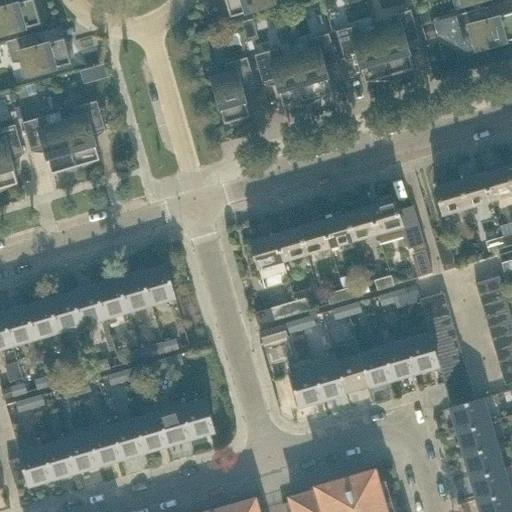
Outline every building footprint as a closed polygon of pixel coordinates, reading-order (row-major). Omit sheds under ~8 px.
[(6,0),(0,0),(0,34),(41,22),(40,18),(43,15),(35,2),(34,0),(24,0),(12,4),(8,3),(6,0)] [(271,0),(225,0),(226,11),(230,11),(231,16),(273,4),(271,0)] [(486,8),(488,7),(487,5),(456,14),(463,36),(476,35),(480,48),(511,38),(511,11),(492,17),(488,17),(486,8)] [(419,41),(420,40),(411,9),(389,16),(390,29),(378,33),(391,79),(408,69),(414,67),(407,46),(408,41),(418,38),(419,41)] [(378,33),(366,36),(359,24),(337,31),(346,62),(347,62),(347,59),(357,56),(359,59),(366,81),(371,80),(391,79),(378,33)] [(36,34),(38,33),(38,32),(7,41),(13,62),(26,61),(30,74),(72,62),(71,58),(74,55),(66,42),(65,37),(43,43),(39,43),(36,34)] [(337,65),(338,64),(329,33),(307,39),(308,53),(296,57),(309,103),(326,93),(332,91),(326,69),(326,65),(336,62),(337,65)] [(296,57),(284,60),(277,48),(255,55),(264,86),(266,85),(265,83),(275,80),(278,83),(284,105),(290,103),(309,103),(296,57)] [(84,60),(87,75),(112,69),(108,54),(84,60)] [(255,88),(257,88),(248,57),(225,63),(226,77),(213,81),(225,122),(230,121),(232,125),(246,116),(250,115),(244,93),(244,89),(254,86),(255,88)] [(105,132),(107,132),(98,100),(75,107),(76,120),(64,124),(78,170),(95,160),(100,158),(94,137),(94,133),(104,130),(105,132)] [(64,124),(52,127),(46,115),(23,122),(32,153),(34,153),(33,150),(43,147),(46,151),(52,172),(58,171),(78,170),(64,124)] [(23,156),(25,155),(16,124),(0,128),(0,191),(13,184),(18,182),(12,160),(12,156),(23,153),(23,156)] [(497,168),(484,172),(492,201),(511,194),(511,180),(507,162),(496,165),(497,168)] [(468,207),(492,201),(484,172),(460,179),(468,207)] [(444,214),(468,207),(460,179),(436,186),(444,214)] [(413,205),(398,209),(395,198),(370,205),(379,233),(402,226),(408,248),(424,244),(413,205)] [(355,240),(379,233),(370,205),(347,212),(355,240)] [(331,247),(355,240),(347,212),(323,219),(331,247)] [(307,254),(331,247),(323,219),(299,226),(307,254)] [(284,261),(307,254),(299,226),(275,233),(284,261)] [(259,268),(284,261),(275,233),(251,240),(259,268)] [(511,233),(503,236),(505,246),(511,244),(511,233)] [(489,251),(505,246),(503,236),(486,241),(489,251)] [(444,270),(456,267),(448,238),(436,241),(444,270)] [(507,279),(511,277),(511,259),(502,262),(507,279)] [(152,303),(176,296),(167,265),(143,272),(152,303)] [(129,310),(152,303),(143,272),(120,278),(129,310)] [(377,290),(394,285),(391,275),(375,280),(377,290)] [(480,294),(503,288),(500,276),(476,283),(480,294)] [(106,316),(129,310),(120,278),(97,285),(106,316)] [(343,289),(346,299),(362,294),(360,284),(343,289)] [(83,323),(106,316),(97,285),(74,292),(83,323)] [(393,291),(395,301),(408,297),(406,287),(393,291)] [(483,305),(507,299),(503,288),(480,294),(483,305)] [(330,303),(346,299),(343,289),(327,294),(330,303)] [(382,304),(395,301),(393,291),(380,295),(382,304)] [(60,330),(83,323),(74,292),(51,299),(60,330)] [(424,310),(448,304),(444,292),(421,299),(424,310)] [(299,313),(311,309),(308,297),(295,301),(299,313)] [(37,337),(60,330),(51,299),(27,305),(37,337)] [(486,317),(510,310),(507,299),(483,305),(486,317)] [(258,324),(299,313),(295,301),(255,312),(258,324)] [(347,305),(350,314),(362,310),(359,301),(347,305)] [(427,322),(451,315),(448,304),(424,310),(427,322)] [(14,343),(37,337),(27,305),(4,312),(14,343)] [(336,318),(350,314),(347,305),(333,309),(336,318)] [(489,328),(511,321),(511,317),(510,310),(486,317),(489,328)] [(0,347),(14,343),(4,312),(0,313),(0,347)] [(303,328),(316,324),(313,315),(300,318),(303,328)] [(430,333),(454,326),(451,315),(427,322),(430,333)] [(290,331),(303,328),(300,318),(260,331),(264,343),(291,335),(290,331)] [(493,339),(511,333),(511,321),(489,328),(493,339)] [(433,344),(457,337),(454,326),(430,333),(433,344)] [(439,364),(436,355),(433,344),(430,333),(407,340),(416,371),(439,364)] [(496,350),(511,345),(511,333),(493,339),(496,350)] [(436,355),(461,348),(457,337),(433,344),(436,355)] [(166,352),(166,351),(179,348),(176,338),(163,342),(166,352)] [(393,378),(416,371),(407,340),(384,347),(393,378)] [(166,352),(163,342),(153,345),(156,354),(166,352)] [(140,349),(143,358),(156,354),(153,345),(140,349)] [(499,361),(511,357),(511,345),(496,350),(499,361)] [(370,385),(393,378),(384,347),(360,353),(370,385)] [(440,366),(464,359),(461,348),(436,355),(439,364),(440,364),(440,366)] [(130,362),(143,358),(140,349),(128,353),(130,362)] [(168,357),(171,366),(183,363),(181,353),(168,357)] [(346,391),(370,385),(360,353),(337,360),(346,391)] [(157,370),(171,366),(168,357),(155,361),(157,370)] [(502,372),(511,369),(511,357),(499,361),(502,372)] [(94,362),(97,372),(110,368),(108,358),(94,362)] [(443,377),(467,370),(464,359),(440,366),(443,377)] [(323,398),(346,391),(337,360),(314,367),(323,398)] [(84,375),(97,372),(94,362),(82,366),(84,375)] [(122,371),(124,380),(137,376),(135,367),(122,371)] [(300,405),(323,398),(314,367),(291,374),(300,405)] [(511,382),(511,369),(502,372),(506,384),(511,382)] [(447,388),(470,382),(467,370),(443,377),(447,388)] [(111,384),(124,380),(122,371),(109,374),(111,384)] [(48,376),(51,385),(64,381),(62,372),(48,376)] [(38,389),(51,385),(48,376),(36,380),(38,389)] [(76,384),(78,393),(91,390),(88,380),(76,384)] [(450,401),(474,394),(470,382),(447,388),(450,401)] [(14,396),(28,392),(25,383),(12,387),(14,396)] [(65,397),(78,393),(76,384),(62,388),(65,397)] [(52,391),(58,409),(64,407),(58,389),(52,391)] [(29,398),(32,407),(45,403),(42,394),(29,398)] [(490,421),(483,398),(483,397),(452,406),(459,430),(490,421)] [(19,411),(32,407),(29,398),(16,401),(19,411)] [(191,437),(215,430),(206,398),(182,405),(191,437)] [(159,412),(158,412),(156,403),(144,406),(147,416),(136,419),(145,450),(168,443),(159,412)] [(168,443),(191,437),(182,405),(159,412),(168,443)] [(122,457),(145,450),(136,419),(113,426),(122,457)] [(465,454),(497,445),(490,421),(459,430),(465,454)] [(99,464),(122,457),(113,426),(90,433),(99,464)] [(76,471),(99,464),(90,433),(67,439),(76,471)] [(53,477),(76,471),(67,439),(43,446),(53,477)] [(472,476),(503,467),(497,445),(465,454),(472,476)] [(29,484),(53,477),(43,446),(20,453),(21,457),(28,480),(29,484)] [(16,484),(28,480),(21,457),(9,460),(16,484)] [(479,499),(510,490),(503,467),(472,476),(479,499)] [(387,511),(375,470),(318,486),(319,489),(292,497),(296,511),(387,511)] [(482,511),(511,511),(511,497),(510,490),(479,499),(482,511)] [(258,511),(254,499),(207,511),(258,511)]
